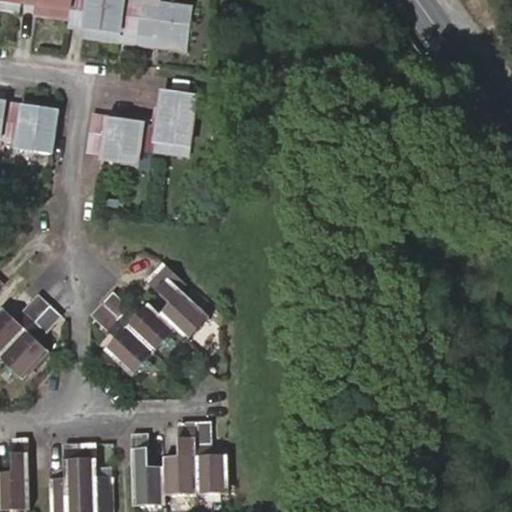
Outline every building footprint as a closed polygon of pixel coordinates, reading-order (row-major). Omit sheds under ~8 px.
[(20,4),(20,0),(0,0),(3,1),(2,10),(19,12),(20,4)] [(73,0),(20,0),(20,4),(37,6),(54,8),(53,17),(71,19),(73,0)] [(120,43),(125,0),(73,0),(71,19),(70,27),(87,30),(103,32),(102,41),(120,43)] [(144,0),(125,0),(120,43),(154,48),(155,39),(172,42),(171,51),(188,53),(194,11),(161,6),(143,4),(144,0)] [(54,8),(37,6),(36,14),(53,17),(54,8)] [(103,32),(87,30),(85,38),(102,41),(103,32)] [(155,39),(154,48),(171,51),(172,42),(155,39)] [(191,149),(198,99),(165,94),(160,127),(157,152),(173,155),(174,146),(191,149)] [(22,107),(41,110),(42,103),(23,100),(22,107)] [(0,147),(2,148),(4,138),(8,105),(0,104),(0,147)] [(19,150),(52,155),(58,113),(41,110),(22,107),(8,105),(4,138),(21,141),(19,150)] [(138,167),(144,124),(94,118),(90,151),(106,153),(105,162),(138,167)] [(190,158),(191,149),(174,146),(173,155),(190,158)] [(166,286),(172,279),(160,269),(154,274),(166,286)] [(178,297),(183,290),(172,279),(166,286),(154,274),(144,286),(165,305),(165,313),(162,316),(179,333),(191,343),(209,325),(178,297)] [(0,298),(8,289),(0,281),(0,298)] [(135,315),(113,295),(104,305),(158,355),(179,333),(162,316),(150,305),(142,314),(135,315)] [(12,318),(5,310),(0,315),(0,360),(51,307),(40,296),(20,317),(12,318)] [(158,355),(104,305),(93,317),(114,337),(115,344),(107,352),(137,379),(158,355)] [(51,307),(0,360),(22,382),(50,354),(42,346),(42,338),(62,317),(51,307)] [(200,496),(231,495),(230,457),(218,457),(214,452),(212,423),(198,424),(200,496)] [(166,497),(200,496),(198,424),(182,425),(183,453),(178,458),(165,458),(165,469),(166,497)] [(133,436),(136,508),(166,508),(166,497),(165,469),(155,469),(149,463),(148,435),(133,436)] [(0,500),(0,504),(0,511),(31,511),(30,439),(14,440),(16,470),(11,475),(0,474),(0,500)] [(83,446),(84,511),(115,511),(114,478),(104,478),(98,473),(97,445),(83,446)] [(51,480),(52,511),(84,511),(83,446),(66,447),(68,474),(62,480),(51,480)]
